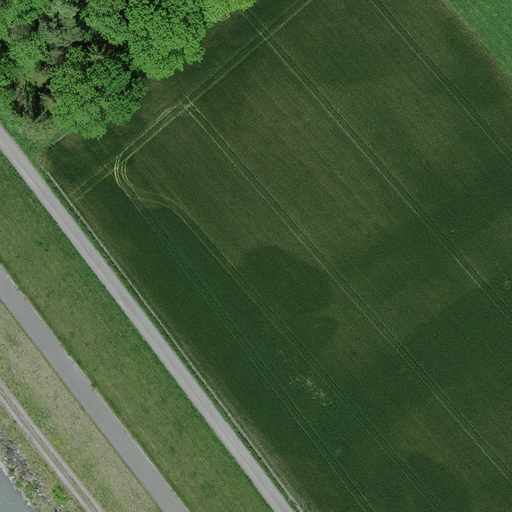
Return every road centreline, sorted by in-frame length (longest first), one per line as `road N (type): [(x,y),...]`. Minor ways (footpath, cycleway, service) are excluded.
road 1 (track): [(0,139),(283,511)]
road 2 (track): [(88,511),(0,396)]
